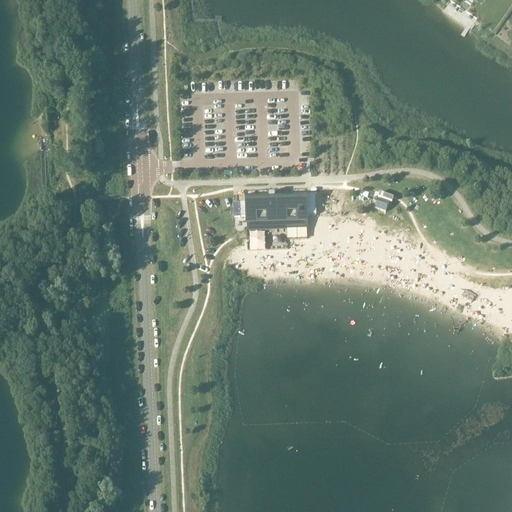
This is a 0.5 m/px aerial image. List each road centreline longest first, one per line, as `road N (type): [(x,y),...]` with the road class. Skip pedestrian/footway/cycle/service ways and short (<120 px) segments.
road 1 (track): [(66,511),(54,366),(32,301),(68,253),(74,192),(65,170),(65,90)]
road 2 (unclassified): [(153,511),(142,246)]
road 3 (unclassified): [(136,100),(133,188),(142,246)]
road 4 (unclassified): [(142,246),(146,188),(136,100)]
